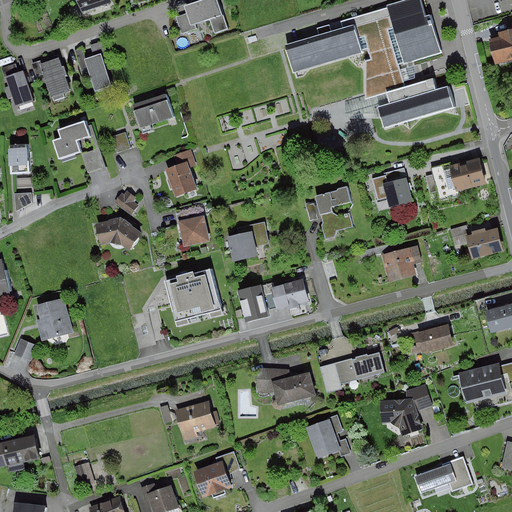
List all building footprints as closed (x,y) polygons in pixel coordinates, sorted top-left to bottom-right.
[(119,0),(80,0),(85,15),(120,3),(119,0)] [(223,0),(203,0),(189,5),(191,12),(180,16),(186,33),(201,28),(200,24),(214,19),(219,32),(233,27),(223,0)] [(344,28),(287,46),(295,71),(368,48),(372,59),(366,61),(366,95),(366,99),(388,93),(391,104),(379,108),(382,118),(385,129),(456,108),(450,86),(438,90),(435,79),(405,88),(403,82),(401,76),(400,70),(398,63),(439,51),(430,18),(425,20),(418,0),(414,0),(342,22),(344,28)] [(511,33),(493,39),(499,63),(511,60),(511,33)] [(63,54),(45,61),(59,99),(77,92),(63,54)] [(108,54),(91,59),(102,93),(119,88),(108,54)] [(415,65),(400,70),(403,82),(415,78),(415,65)] [(30,70),(10,77),(21,108),(41,101),(30,70)] [(173,93),(136,105),(145,133),(182,121),(173,93)] [(366,99),(366,95),(345,101),(344,119),(371,119),(382,118),(379,108),(391,104),(388,93),(366,99)] [(67,139),(56,142),(62,161),(80,155),(86,153),(82,142),(91,140),(97,138),(92,122),(64,131),(67,139)] [(113,137),(119,153),(132,149),(126,133),(113,137)] [(108,171),(97,138),(91,140),(95,150),(86,153),(80,155),(86,175),(103,169),(104,173),(108,171)] [(34,146),(14,148),(17,175),(37,173),(34,146)] [(172,156),(176,166),(187,162),(194,160),(191,150),(172,156)] [(492,186),(486,160),(454,167),(460,193),(492,186)] [(197,189),(187,162),(176,166),(165,170),(175,197),(197,189)] [(412,180),(377,186),(384,222),(419,215),(412,180)] [(352,204),(346,187),(338,189),(337,191),(315,196),(320,215),(321,215),(323,223),(321,226),(325,240),(335,237),(336,231),(352,227),(349,212),(352,204)] [(36,192),(19,193),(20,211),(36,203),(36,192)] [(136,198),(127,192),(125,195),(123,193),(115,203),(131,216),(139,206),(133,201),(136,198)] [(309,205),(305,204),(310,221),(317,219),(313,205),(309,205)] [(215,244),(209,217),(183,222),(189,249),(215,244)] [(109,221),(96,224),(101,245),(110,243),(122,246),(129,251),(142,234),(131,226),(132,225),(120,218),(109,220),(109,221)] [(238,228),(239,234),(252,231),(255,247),(269,244),(264,222),(238,228)] [(473,234),(470,226),(452,231),(457,249),(475,244),(473,234)] [(504,228),(473,234),(475,244),(479,262),(510,256),(504,228)] [(239,234),(227,236),(232,262),(257,257),(255,247),(252,231),(239,234)] [(422,246),(385,255),(392,284),(421,277),(418,266),(426,265),(422,246)] [(0,299),(16,296),(6,257),(0,258),(0,299)] [(228,316),(217,269),(171,282),(182,328),(228,316)] [(277,284),(274,285),(280,308),(281,312),(315,304),(308,276),(277,284)] [(277,282),(243,292),(251,323),(274,317),(273,310),(280,308),(274,285),(277,284),(277,282)] [(69,296),(33,305),(42,344),(78,335),(69,296)] [(511,304),(489,310),(495,333),(511,329),(511,304)] [(457,344),(452,323),(410,333),(416,354),(457,344)] [(396,328),(389,332),(391,336),(399,332),(396,328)] [(39,347),(24,339),(17,351),(33,360),(39,347)] [(352,359),(335,363),(341,385),(385,373),(379,353),(368,356),(367,354),(355,358),(356,359),(352,360),(352,359)] [(511,390),(511,385),(504,360),(466,372),(475,402),(511,390)] [(341,385),(335,363),(320,367),(327,393),(342,389),(341,385)] [(316,396),(309,372),(290,377),(288,370),(258,369),(256,393),(270,394),(274,393),(277,406),(316,396)] [(437,407),(428,385),(410,392),(412,398),(419,397),(423,410),(437,407)] [(423,410),(419,397),(412,398),(384,402),(387,423),(396,421),(404,426),(405,436),(429,428),(423,410)] [(209,402),(176,411),(184,441),(197,437),(196,433),(216,427),(215,425),(220,424),(217,411),(211,412),(209,402)] [(172,421),(168,405),(160,407),(164,423),(172,421)] [(336,420),(308,428),(317,460),(345,451),(336,420)] [(45,457),(39,434),(6,443),(11,465),(45,457)] [(511,441),(510,441),(502,470),(511,473),(511,441)] [(0,467),(11,465),(6,443),(0,444),(0,467)] [(442,467),(415,476),(421,493),(447,483),(452,493),(472,485),(461,458),(441,465),(442,467)] [(238,486),(228,459),(197,471),(207,498),(238,486)] [(90,463),(77,467),(83,490),(101,486),(95,462),(90,463)] [(166,511),(179,508),(171,485),(157,490),(155,483),(140,488),(147,508),(151,507),(153,511),(166,511)] [(127,511),(124,500),(94,510),(94,511),(127,511)] [(51,511),(52,505),(20,501),(19,511),(51,511)]
